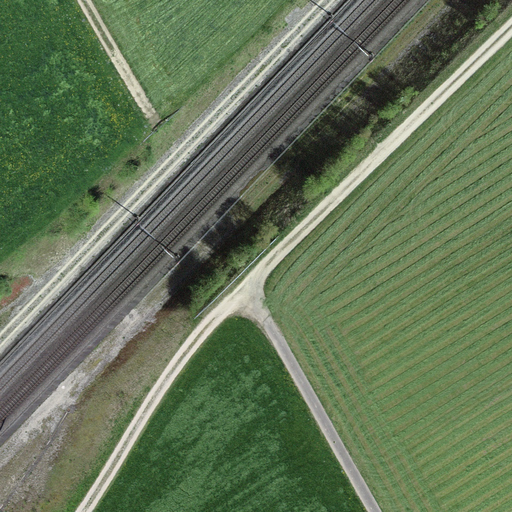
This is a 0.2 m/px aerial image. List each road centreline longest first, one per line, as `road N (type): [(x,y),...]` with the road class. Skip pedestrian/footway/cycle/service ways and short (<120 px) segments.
road 1 (track): [(511,29),(243,283),(82,511)]
road 2 (track): [(328,0),(0,343)]
road 3 (track): [(370,511),(243,283)]
road 4 (track): [(151,119),(81,0)]
